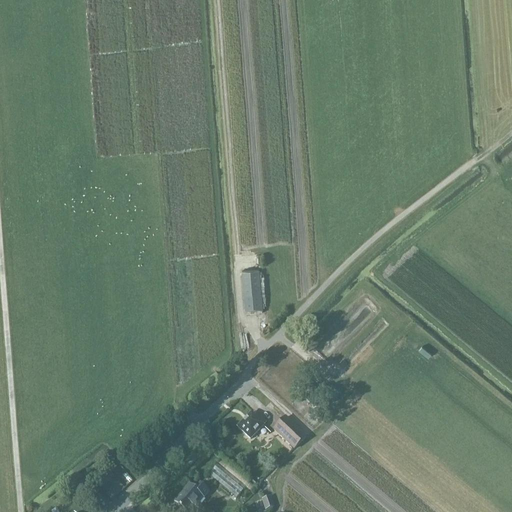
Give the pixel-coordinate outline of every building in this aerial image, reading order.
[(259,270),(242,271),(245,315),(262,313),(259,270)] [(349,386),(356,383),(354,377),(347,380),(349,386)] [(237,428),(250,440),(264,426),(254,416),(251,413),(237,428)] [(306,437),(286,418),(273,430),(293,450),(306,437)] [(245,489),(217,465),(209,475),(237,499),(245,489)] [(113,475),(111,477),(100,486),(111,500),(124,489),(113,475)] [(209,493),(201,486),(195,492),(188,487),(174,503),(185,511),(190,511),(203,497),(204,498),(209,493)]
